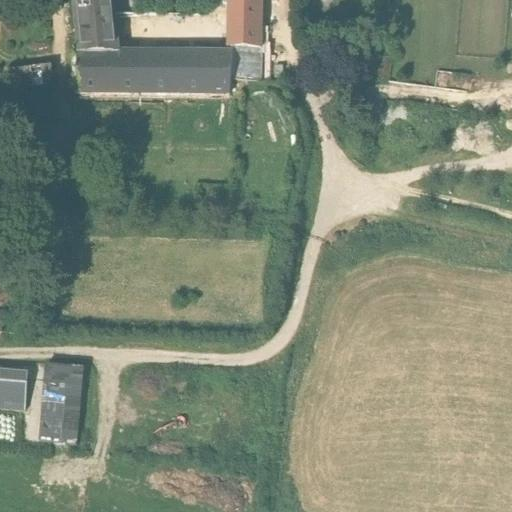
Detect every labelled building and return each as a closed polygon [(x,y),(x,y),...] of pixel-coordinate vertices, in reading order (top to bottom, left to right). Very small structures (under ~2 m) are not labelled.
[(65,0),(72,81),(224,83),(225,67),(236,68),(256,69),(257,0),(65,0)] [(338,6),(338,26),(368,27),(371,7),(338,6)] [(366,42),(363,63),(384,66),(387,46),(366,42)] [(8,54),(0,54),(0,75),(46,72),(44,52),(8,54)] [(52,121),(17,122),(20,162),(57,161),(52,121)] [(39,243),(23,243),(24,260),(38,259),(40,259),(39,243)] [(40,355),(33,433),(71,437),(79,358),(40,355)] [(0,361),(0,401),(19,403),(22,363),(0,361)] [(0,403),(0,413),(15,414),(15,404),(0,403)]
